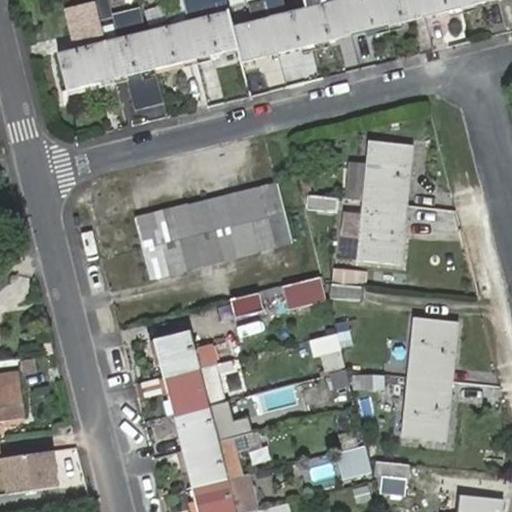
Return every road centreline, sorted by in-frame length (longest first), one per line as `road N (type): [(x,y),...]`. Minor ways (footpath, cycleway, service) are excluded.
road 1 (residential): [(478,67),(36,176)]
road 2 (residential): [(36,176),(119,511)]
road 3 (residential): [(0,28),(36,176)]
road 4 (residential): [(478,67),(511,205)]
